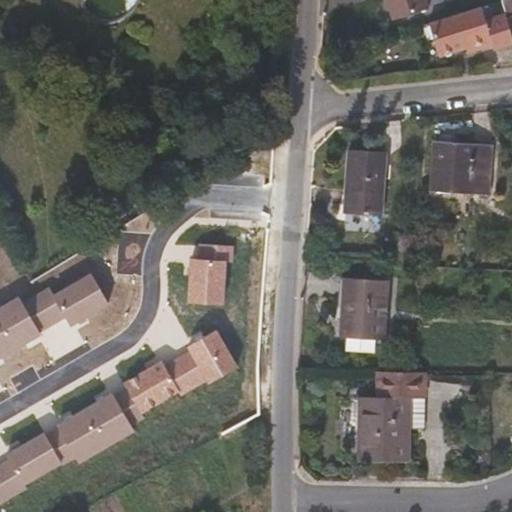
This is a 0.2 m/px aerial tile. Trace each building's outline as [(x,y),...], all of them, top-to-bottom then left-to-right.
[(511,24),(510,18),(504,0),(501,0),(433,22),(444,54),(458,50),(457,42),(511,26),(511,24)] [(511,26),(457,42),(458,50),(470,47),(472,53),(496,46),(499,50),(511,46),(511,26)] [(491,193),(495,146),(436,142),(434,190),(491,193)] [(383,214),(388,154),(351,151),(347,211),(383,214)] [(415,265),(416,245),(400,244),(399,264),(415,265)] [(386,338),(389,281),(346,279),(343,332),(343,335),(349,335),(348,351),(378,352),(378,338),(386,338)] [(411,463),(412,430),(427,430),(428,373),(400,372),(399,399),(362,399),(361,462),(411,463)]
